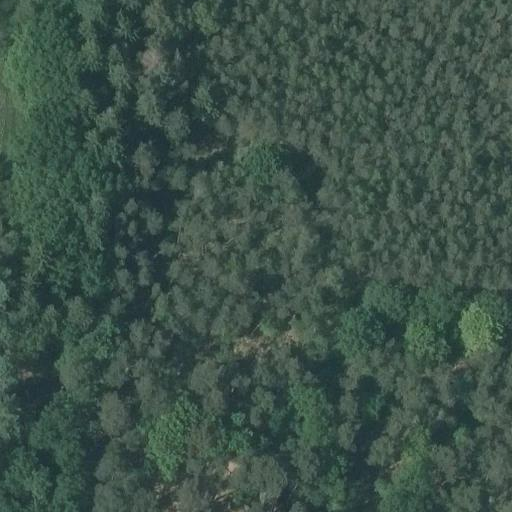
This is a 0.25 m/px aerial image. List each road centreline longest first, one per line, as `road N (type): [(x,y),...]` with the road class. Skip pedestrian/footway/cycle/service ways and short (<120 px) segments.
road 1 (track): [(138,0),(129,146),(297,154),(315,171),(324,275),(511,288)]
road 2 (track): [(321,511),(324,275)]
